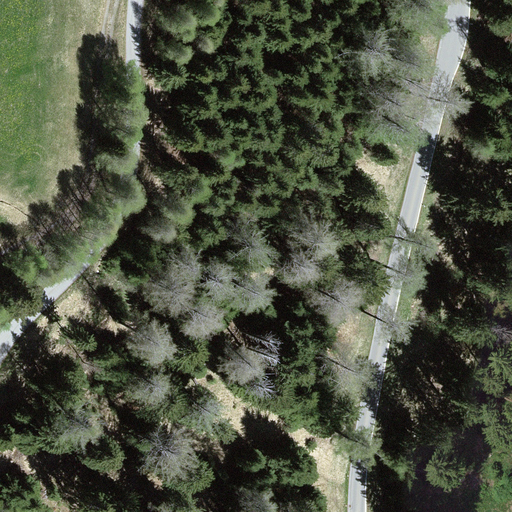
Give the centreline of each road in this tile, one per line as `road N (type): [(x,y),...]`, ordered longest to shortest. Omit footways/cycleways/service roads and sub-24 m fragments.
road 1 (unclassified): [(356,511),(358,451),(458,0)]
road 2 (track): [(113,0),(91,190),(75,213),(0,256)]
